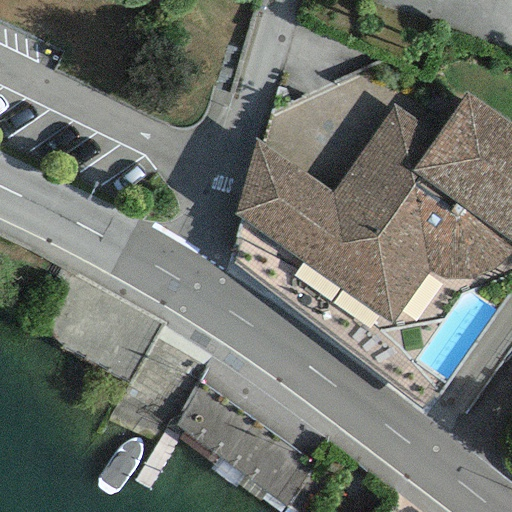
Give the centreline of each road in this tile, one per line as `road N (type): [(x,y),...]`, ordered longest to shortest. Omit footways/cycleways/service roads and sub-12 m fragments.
road 1 (tertiary): [(485,511),(179,288)]
road 2 (residential): [(277,0),(179,288)]
road 3 (tertiary): [(179,288),(0,202)]
